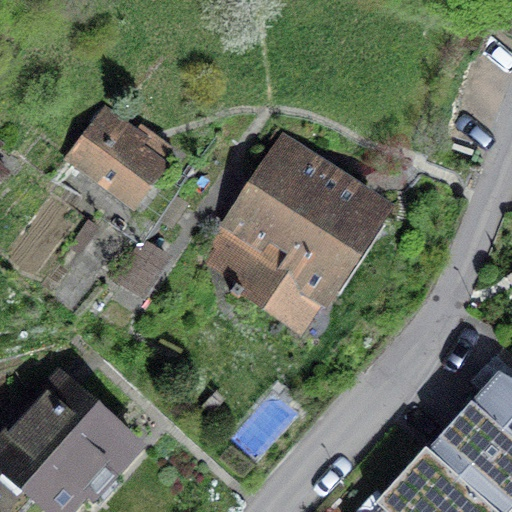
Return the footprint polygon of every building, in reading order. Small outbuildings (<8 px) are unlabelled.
[(490,17),(446,0),(430,0),(416,36),(473,59),(490,17)] [(167,153),(110,110),(73,158),(131,201),(167,153)] [(378,212),(285,151),(212,261),(240,279),(234,287),(283,320),(317,268),(334,279),(378,212)] [(140,294),(162,262),(142,246),(115,276),(140,294)] [(507,511),(511,507),(511,374),(505,369),(386,499),(378,492),(359,511),(507,511)] [(138,447),(62,380),(0,449),(0,468),(49,511),(64,511),(104,468),(113,475),(138,447)]
